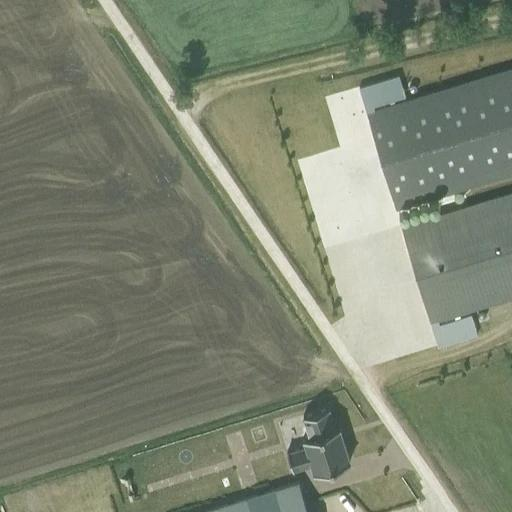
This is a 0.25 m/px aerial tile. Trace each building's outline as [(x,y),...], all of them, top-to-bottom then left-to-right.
[(400,74),(359,86),(396,206),(511,170),(511,62),(406,94),(400,74)] [(511,295),(511,189),(401,223),(437,345),(475,333),(469,313),(439,322),(437,319),(511,295)] [(298,242),(327,232),(322,217),(293,226),(298,242)] [(312,470),(349,458),(338,424),(334,425),(328,406),(302,414),(308,433),(301,435),(303,443),(287,448),(292,467),(310,462),(312,470)] [(308,511),(298,481),(197,511),(308,511)]
